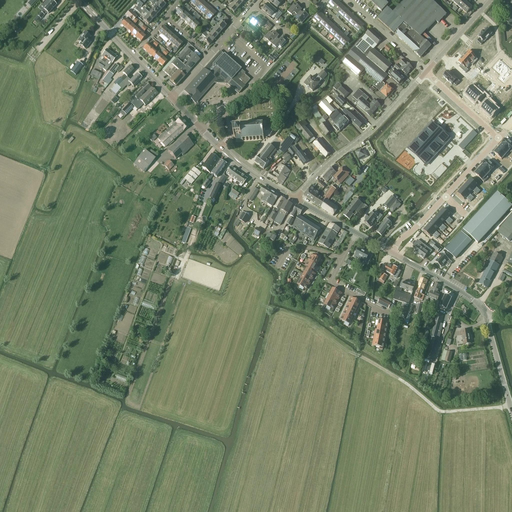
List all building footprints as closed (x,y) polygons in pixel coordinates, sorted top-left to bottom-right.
[(41,19),(44,15),(43,15),(46,12),(48,14),(56,5),(52,1),(51,2),(48,0),(45,0),(42,4),(43,6),(45,8),(38,16),(34,21),(37,24),(41,19)] [(201,0),(195,6),(200,11),(206,4),(201,0)] [(238,0),(236,0),(233,4),(239,8),(243,4),(238,0)] [(332,0),(328,5),(333,9),(340,2),(337,0),(332,0)] [(421,58),(428,50),(431,47),(420,37),(436,21),(438,24),(446,15),(430,0),(405,0),(393,13),(387,8),(377,19),(394,34),(414,52),(421,58)] [(386,2),(388,0),(384,0),(385,0),(378,8),(382,12),(389,4),(386,2)] [(462,10),(468,4),(463,0),(458,6),(462,10)] [(155,2),(154,4),(156,5),(161,10),(166,5),(160,1),(158,3),(156,2),(155,2)] [(333,9),(338,14),(345,7),(340,2),(333,9)] [(292,6),(287,12),(295,18),(300,12),(302,10),(297,6),(298,5),(295,3),(292,6)] [(154,8),(152,10),(157,15),(161,10),(156,5),(154,4),(153,5),(152,6),(154,8)] [(205,15),(211,8),(206,4),(200,11),(205,15)] [(234,13),(239,8),(233,4),(229,9),(234,13)] [(271,17),(276,11),(268,4),(263,10),(271,17)] [(466,14),(462,18),(465,20),(469,15),(467,14),(472,8),(468,4),(462,10),(466,14)] [(343,19),(350,12),(345,7),(338,14),(343,19)] [(179,8),(175,13),(179,17),(184,12),(186,10),(184,9),(182,11),(179,8)] [(211,8),(205,15),(210,20),(216,13),(211,8)] [(130,10),(125,15),(128,18),(132,21),(135,18),(136,18),(137,16),(130,10)] [(147,11),(145,13),(147,15),(152,20),(157,15),(152,10),(149,13),(147,11)] [(184,12),(179,17),(185,22),(189,17),(184,12)] [(279,12),(274,18),(277,20),(283,14),(279,12)] [(300,12),(295,18),(299,22),(300,22),(302,24),(304,23),(304,22),(309,16),(305,12),(303,14),(300,12)] [(314,19),(319,24),(325,17),(320,12),(314,19)] [(343,19),(348,23),(355,16),(350,12),(343,19)] [(152,20),(147,15),(143,20),(148,25),(152,20)] [(353,28),(360,21),(355,16),(348,23),(353,28)] [(189,17),(185,22),(189,26),(194,21),(189,17)] [(217,27),(222,31),(226,26),(224,24),(228,20),(225,17),(221,22),(219,24),(216,22),(215,23),(213,20),(211,22),(214,25),(217,27)] [(330,22),(325,17),(319,24),(324,29),(330,22)] [(130,24),(126,29),(131,33),(135,28),(133,26),(138,21),(135,18),(132,21),(132,22),(130,24)] [(250,23),(252,25),(255,28),(257,25),(260,28),(266,21),(263,19),(261,20),(259,18),(256,21),(254,18),(250,23)] [(126,19),(121,24),(121,25),(126,29),(130,24),(132,22),(131,20),(129,22),(126,19)] [(194,21),(189,26),(194,31),(199,26),(194,21)] [(360,21),(353,28),(358,33),(365,26),(360,21)] [(329,33),(335,26),(330,22),(324,29),(329,33)] [(252,25),(250,28),(247,25),(243,30),(249,35),(251,32),(254,35),(258,30),(255,28),(252,25)] [(340,31),(335,26),(329,33),(334,38),(340,31)] [(163,27),(158,32),(161,34),(159,37),(161,39),(163,36),(167,31),(163,27)] [(217,27),(212,31),(217,36),(222,31),(217,27)] [(135,28),(131,33),(136,38),(140,33),(142,30),(141,29),(140,28),(138,31),(135,28)] [(362,39),(361,40),(373,49),(373,50),(374,49),(377,45),(382,40),(378,36),(371,29),(366,35),(362,39)] [(480,38),(477,41),(481,45),(484,42),(492,34),(486,29),(483,32),(483,31),(481,34),(478,37),(480,38)] [(140,33),(136,38),(141,42),(145,37),(143,35),(145,32),(144,32),(142,30),(140,33)] [(168,41),(172,36),(167,31),(163,36),(168,41)] [(213,41),(217,36),(212,31),(208,36),(213,41)] [(344,35),(340,31),(334,38),(339,43),(348,33),(347,32),(344,35)] [(84,32),(78,41),(81,43),(80,45),(86,49),(90,43),(88,41),(90,37),(84,32)] [(208,36),(206,34),(203,32),(201,34),(206,38),(204,41),(209,46),(213,41),(208,36)] [(269,33),(264,38),(269,42),(271,44),(274,41),(274,42),(277,39),(279,36),(274,32),(272,35),(269,33)] [(347,37),(349,34),(348,33),(339,43),(344,47),(351,41),(347,37)] [(168,41),(173,45),(177,40),(172,36),(168,41)] [(274,41),(271,44),(276,48),(279,45),(281,48),(286,42),(282,38),(279,41),(277,39),(274,42),(274,41)] [(182,44),(177,40),(173,45),(178,49),(182,44)] [(361,40),(355,47),(366,57),(373,49),(361,40)] [(147,44),(143,49),(148,54),(152,49),(154,46),(153,45),(153,44),(150,47),(147,44)] [(152,49),(148,54),(153,58),(157,53),(154,50),(156,48),(156,47),(154,46),(152,49)] [(354,47),(347,55),(364,70),(377,81),(374,86),(377,89),(387,97),(393,90),(387,84),(385,86),(383,85),(384,84),(382,82),(388,75),(385,73),(392,64),(374,49),(373,50),(373,49),(366,57),(355,47),(354,47)] [(175,58),(189,71),(200,60),(192,53),(191,52),(186,48),(178,58),(176,56),(175,58)] [(103,65),(112,53),(107,49),(102,56),(104,58),(100,63),(100,62),(97,66),(102,69),(104,66),(103,65)] [(157,53),(153,58),(158,62),(162,57),(164,55),(162,53),(164,52),(163,51),(159,55),(157,53)] [(204,69),(184,91),(192,98),(190,100),(191,100),(192,98),(197,102),(214,82),(218,83),(224,84),(224,83),(226,82),(229,78),(231,80),(234,77),(238,80),(242,77),(241,75),(244,75),(244,74),(245,73),(220,51),(204,69)] [(468,51),(463,57),(471,64),(472,66),(478,60),(468,51)] [(117,57),(112,53),(103,65),(104,66),(102,69),(105,72),(108,68),(107,68),(108,66),(109,67),(117,57)] [(276,59),(275,58),(271,55),(268,58),(273,63),(276,59)] [(347,55),(342,62),(358,76),(364,70),(347,55)] [(162,57),(158,62),(162,67),(167,62),(162,57)] [(189,71),(175,58),(174,57),(162,70),(164,72),(171,64),(185,76),(189,71)] [(241,62),(250,70),(254,65),(245,57),(241,62)] [(463,57),(458,62),(461,65),(459,67),(465,73),(468,71),(466,69),(471,64),(463,57)] [(396,64),(394,67),(399,71),(400,69),(406,75),(412,69),(403,60),(399,64),(402,67),(401,69),(396,64)] [(500,61),(493,68),(498,73),(505,65),(500,61)] [(71,71),(71,72),(75,75),(76,74),(83,66),(78,62),(71,71)] [(115,64),(102,80),(106,83),(103,87),(105,88),(108,85),(112,80),(110,79),(114,75),(113,75),(116,71),(116,70),(119,67),(115,64)] [(184,77),(185,76),(171,64),(164,72),(171,79),(169,81),(176,87),(185,77),(184,77)] [(505,65),(498,73),(503,77),(510,70),(505,65)] [(123,81),(127,78),(127,77),(134,71),(129,66),(122,72),(124,74),(120,78),(123,81)] [(102,74),(92,70),(90,76),(99,80),(102,74)] [(390,77),(399,84),(403,79),(392,70),(388,74),(391,76),(390,77)] [(311,77),(305,84),(313,91),(320,84),(319,83),(322,80),(323,80),(327,75),(323,71),(318,76),(319,77),(316,80),(311,77)] [(448,71),(443,77),(446,80),(449,82),(452,85),(453,83),(456,86),(459,82),(457,79),(448,71)] [(133,87),(142,78),(137,73),(130,80),(127,77),(127,78),(123,81),(119,86),(123,90),(127,85),(128,87),(131,84),(133,87)] [(229,78),(226,82),(231,87),(233,89),(233,88),(239,94),(245,86),(244,86),(250,79),(244,74),(244,75),(241,75),(242,77),(238,80),(234,77),(231,80),(229,78)] [(121,88),(118,86),(123,81),(119,77),(113,83),(114,84),(110,90),(116,95),(121,88)] [(139,99),(143,95),(143,94),(150,86),(146,83),(129,101),(133,105),(139,99)] [(339,83),(334,88),(337,91),(344,98),(349,93),(342,86),(339,83)] [(139,99),(133,105),(138,110),(144,103),(146,105),(157,94),(157,93),(151,87),(143,95),(139,99)] [(472,88),(465,95),(470,99),(476,92),(472,88)] [(358,89),(351,98),(357,103),(356,104),(370,116),(379,105),(374,100),(370,105),(365,101),(368,98),(358,89)] [(476,92),(470,99),(474,103),(481,96),(476,92)] [(346,102),(339,96),(336,99),(342,105),(346,102)] [(319,106),(329,117),(335,124),(333,127),(337,131),(339,129),(340,131),(349,123),(343,117),(336,110),(335,111),(329,105),(333,101),(328,97),(319,106)] [(488,102),(481,109),(486,113),(492,106),(488,102)] [(126,115),(133,108),(129,103),(122,111),(126,115)] [(314,110),(312,112),(317,120),(318,119),(319,121),(323,118),(318,111),(317,109),(318,108),(316,106),(313,108),(314,110)] [(492,106),(486,113),(490,117),(496,110),(492,106)] [(359,128),(364,123),(352,111),(347,117),(359,128)] [(171,126),(166,131),(174,140),(184,131),(189,126),(181,118),(175,123),(174,122),(172,124),(172,126),(171,126)] [(235,128),(234,129),(235,130),(235,136),(235,137),(235,138),(236,136),(237,142),(238,141),(238,140),(242,140),(242,141),(243,141),(243,140),(246,140),(246,141),(247,141),(247,140),(249,140),(249,141),(250,141),(250,140),(253,140),(253,141),(254,141),(254,140),(256,139),(256,140),(257,140),(257,139),(260,139),(260,140),(261,140),(261,139),(263,139),(263,140),(264,140),(264,139),(268,139),(268,138),(270,137),(275,130),(274,129),(271,127),(271,128),(270,127),(263,127),(263,123),(263,122),(262,122),(262,123),(259,124),(259,123),(259,124),(256,124),(256,123),(255,123),(255,124),(253,124),(252,123),(252,124),(249,124),(249,123),(248,123),(248,124),(246,124),(245,123),(245,124),(242,125),(242,124),(241,124),(241,125),(236,125),(236,124),(235,124),(236,129),(235,128)] [(296,127),(308,142),(314,137),(302,122),(296,127)] [(326,136),(332,131),(326,122),(319,127),(326,136)] [(432,123),(408,149),(426,165),(433,158),(433,157),(435,155),(436,155),(450,140),(432,123)] [(166,148),(174,140),(166,131),(157,139),(166,148)] [(179,142),(169,152),(176,159),(181,154),(183,156),(194,145),(185,136),(179,142)] [(279,150),(277,154),(279,156),(282,152),(284,154),(294,141),(288,137),(280,147),(282,148),(280,150),(279,150)] [(320,138),(311,145),(317,152),(319,150),(325,158),(332,152),(320,138)] [(502,144),(510,152),(511,153),(511,151),(511,140),(509,142),(506,140),(504,142),(504,141),(502,144)] [(270,158),(277,150),(269,144),(262,153),(270,159),(270,158)] [(502,144),(498,148),(506,155),(505,155),(506,156),(510,152),(502,144)] [(294,146),(288,150),(292,156),(295,154),(298,152),(294,146)] [(498,148),(494,153),(502,160),(505,155),(506,155),(498,148)] [(360,157),(361,157),(362,159),(367,157),(365,151),(362,152),(361,149),(355,152),(358,158),(359,158),(359,159),(360,158),(360,157)] [(145,173),(155,159),(144,150),(133,164),(145,173)] [(298,152),(295,154),(296,155),(303,165),(309,161),(302,151),(299,154),(298,152)] [(212,153),(202,167),(210,173),(214,167),(213,166),(219,159),(212,153)] [(260,155),(255,162),(264,169),(271,160),(272,159),(270,158),(270,159),(262,153),(260,155)] [(288,154),(282,159),(286,163),(291,158),(288,154)] [(209,181),(213,175),(217,178),(226,164),(222,162),(223,161),(220,159),(216,165),(218,166),(216,168),(215,167),(206,180),(209,181)] [(169,170),(174,165),(169,160),(164,165),(169,170)] [(483,165),(490,172),(494,168),(487,161),(485,163),(483,165)] [(270,173),(268,176),(282,185),(286,178),(290,171),(280,164),(273,175),(270,173)] [(483,165),(479,170),(486,176),(490,172),(483,165)] [(330,167),(321,177),(326,182),(331,177),(334,179),(334,178),(340,184),(351,172),(344,166),(337,174),(330,167)] [(194,167),(184,178),(190,183),(200,172),(194,167)] [(235,180),(240,173),(231,167),(226,174),(235,180)] [(479,170),(475,174),(484,182),(488,178),(486,176),(479,170)] [(247,179),(240,173),(235,180),(237,181),(235,184),(238,186),(240,183),(242,185),(247,179)] [(223,175),(218,182),(222,184),(227,177),(223,175)] [(470,179),(467,182),(479,193),(480,191),(477,189),(476,188),(478,185),(470,179)] [(205,189),(210,182),(209,181),(206,180),(202,186),(205,189)] [(467,182),(464,186),(471,193),(473,191),(474,192),(477,195),(479,193),(467,182)] [(214,187),(209,198),(215,201),(221,186),(217,184),(215,187),(214,187)] [(464,186),(460,190),(472,200),(474,198),(471,196),(470,196),(469,195),(471,193),(464,186)] [(237,196),(240,192),(234,187),(231,192),(237,196)] [(262,201),(268,204),(274,193),(268,189),(264,187),(261,192),(265,194),(262,201)] [(311,187),(304,196),(312,202),(318,195),(319,193),(317,192),(311,187)] [(318,195),(312,202),(321,207),(326,200),(328,201),(328,200),(335,190),(330,187),(322,198),(318,195)] [(460,190),(457,193),(464,200),(466,198),(468,199),(467,199),(470,202),(472,200),(460,190)] [(274,193),(268,204),(273,206),(279,195),(274,193)] [(478,244),(511,207),(497,194),(463,230),(478,244)] [(275,207),(269,218),(274,220),(286,199),(280,196),(274,207),(275,207)] [(396,200),(392,196),(388,200),(393,204),(396,200)] [(356,198),(343,214),(349,219),(353,215),(355,216),(357,213),(357,214),(361,209),(362,210),(364,212),(367,207),(359,201),(356,198)] [(338,207),(328,200),(328,201),(326,200),(321,207),(333,216),(338,209),(338,207)] [(274,222),(279,225),(280,225),(287,213),(288,213),(292,205),(285,201),(274,222)] [(396,201),(389,210),(393,213),(400,204),(396,201)] [(298,217),(299,216),(303,209),(296,205),(290,216),(294,218),(296,215),(297,215),(297,217),(298,217)] [(443,209),(439,212),(451,223),(453,221),(450,219),(449,219),(448,218),(450,215),(443,209)] [(439,212),(436,216),(444,223),(445,221),(447,222),(446,222),(449,225),(451,223),(439,212)] [(245,224),(250,216),(244,213),(239,220),(245,224)] [(379,215),(377,217),(371,213),(369,216),(368,215),(368,214),(365,218),(365,219),(365,218),(366,220),(364,222),(370,227),(376,219),(378,221),(381,217),(379,215)] [(510,242),(511,239),(511,213),(497,232),(510,242)] [(298,230),(305,220),(299,216),(298,217),(292,226),(298,230)] [(436,216),(433,220),(445,230),(446,228),(443,226),(442,225),(444,223),(436,216)] [(290,217),(287,224),(291,226),(292,226),(293,224),(295,220),(290,217)] [(386,219),(376,232),(382,236),(387,228),(388,229),(390,227),(389,226),(393,221),(388,217),(386,219)] [(308,236),(314,226),(305,220),(298,230),(308,236)] [(433,220),(430,223),(437,230),(439,228),(440,229),(443,232),(445,230),(433,220)] [(330,223),(325,232),(335,238),(340,228),(330,223)] [(430,223),(426,227),(438,237),(440,235),(437,233),(436,233),(435,232),(437,230),(430,223)] [(313,240),(320,230),(314,226),(308,236),(313,240)] [(426,227),(423,230),(430,237),(433,235),(434,236),(433,236),(436,239),(438,237),(426,227)] [(257,228),(253,234),(259,237),(262,231),(257,228)] [(329,249),(335,238),(325,232),(319,243),(329,249)] [(446,249),(445,250),(456,259),(457,258),(472,242),(461,232),(446,249)] [(418,240),(413,247),(416,249),(414,252),(423,259),(424,259),(428,254),(429,255),(432,251),(418,240)] [(355,258),(353,261),(356,263),(356,261),(362,264),(364,261),(365,262),(367,258),(369,259),(371,255),(363,251),(363,250),(359,248),(354,257),(355,258)] [(487,288),(499,266),(503,258),(502,257),(502,255),(497,252),(496,254),(494,253),(490,261),(478,284),(487,288)] [(308,261),(317,265),(320,260),(322,257),(316,253),(314,256),(312,255),(308,261)] [(448,260),(442,254),(435,262),(441,268),(448,260)] [(350,258),(346,263),(353,267),(355,264),(351,262),(352,259),(350,258)] [(314,271),(317,265),(308,261),(305,266),(314,271)] [(387,264),(384,271),(397,278),(401,271),(397,269),(397,268),(397,267),(394,266),(393,266),(393,267),(387,264)] [(304,274),(312,279),(315,274),(307,269),(304,274)] [(309,284),(312,279),(304,274),(301,280),(309,284)] [(423,292),(427,281),(421,278),(417,290),(423,292)] [(306,290),(309,284),(301,280),(298,285),(300,287),(299,289),(303,291),(304,289),(306,290)] [(400,288),(397,287),(393,299),(408,305),(414,286),(404,283),(402,282),(401,285),(400,288)] [(430,292),(428,297),(437,301),(439,296),(439,295),(439,293),(438,292),(440,286),(435,284),(431,292),(430,292)] [(339,299),(341,293),(333,289),(330,294),(339,299)] [(425,296),(422,295),(423,292),(417,290),(414,298),(422,301),(425,296)] [(336,304),(339,299),(330,294),(327,300),(336,304)] [(448,297),(445,295),(440,307),(446,310),(451,298),(448,296),(448,297)] [(357,308),(360,302),(351,298),(348,304),(357,308)] [(391,304),(380,298),(377,303),(388,309),(391,304)] [(333,310),(336,304),(327,300),(324,305),(327,307),(326,309),(330,311),(331,309),(333,310)] [(354,313),(357,308),(348,304),(346,309),(354,313)] [(405,317),(408,308),(402,305),(398,315),(405,317)] [(352,319),(354,313),(346,309),(343,315),(352,319)] [(426,359),(433,361),(443,324),(441,324),(443,314),(437,312),(431,337),(432,337),(426,359)] [(348,326),(352,319),(343,315),(340,320),(345,322),(344,325),(348,326)] [(387,328),(388,322),(385,322),(385,320),(379,319),(379,321),(378,326),(387,328)] [(469,330),(461,331),(463,345),(471,344),(470,339),(471,339),(470,339),(470,336),(469,330)] [(382,350),(383,348),(384,343),(373,341),(372,346),(380,347),(379,349),(382,350)]
